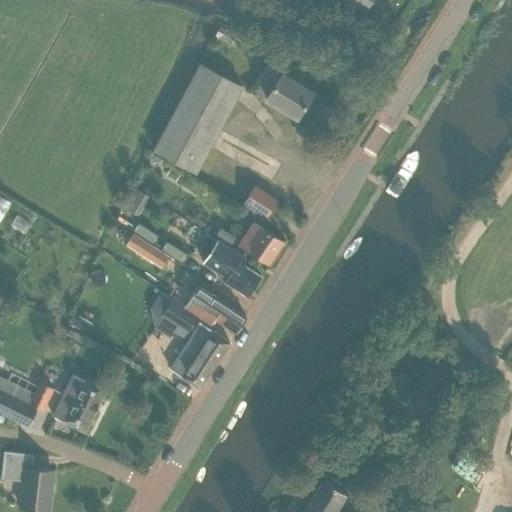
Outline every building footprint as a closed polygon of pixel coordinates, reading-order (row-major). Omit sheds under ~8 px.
[(346,0),(364,10),(370,0),(346,0)] [(154,149),(196,172),(242,87),(199,64),(154,149)] [(257,78),(272,88),(266,98),(297,117),(313,92),(281,73),(266,64),(257,78)] [(170,167),(165,174),(177,181),(181,174),(170,167)] [(277,199),(255,184),(242,204),(265,219),(277,199)] [(1,188),(0,189),(0,216),(14,198),(1,188)] [(123,207),(138,215),(149,196),(134,188),(123,207)] [(283,241),(254,222),(239,244),(268,263),(283,241)] [(219,229),(215,237),(228,246),(234,237),(220,228),(219,229)] [(242,264),(246,258),(228,246),(215,237),(214,238),(205,232),(200,241),(203,263),(219,273),(217,276),(247,296),(260,276),(242,264)] [(140,252),(147,241),(133,233),(129,240),(126,244),(140,252)] [(181,262),(186,256),(155,237),(151,244),(181,262)] [(147,241),(140,252),(161,266),(168,255),(147,241)] [(197,291),(204,281),(186,269),(180,279),(197,291)] [(192,295),(175,283),(168,295),(185,306),(192,295)] [(158,313),(167,299),(157,292),(148,306),(158,313)] [(223,302),(212,294),(198,314),(211,323),(214,317),(235,331),(245,316),(224,302),(223,302)] [(173,299),(162,315),(189,333),(200,316),(173,299)] [(75,316),(71,323),(71,324),(84,331),(88,324),(76,317),(75,316)] [(180,375),(198,388),(229,341),(210,329),(209,330),(199,324),(171,367),(181,373),(180,375)] [(71,329),(70,330),(68,334),(68,335),(92,347),(95,341),(71,329)] [(83,379),(72,373),(52,415),(84,431),(106,387),(85,376),(83,379)] [(0,412),(28,425),(36,407),(42,411),(53,389),(41,382),(30,403),(0,389),(0,412)] [(0,478),(23,481),(20,507),(48,510),(53,470),(32,468),(34,454),(4,450),(0,478)] [(332,511),(344,493),(321,479),(301,511),(332,511)]
